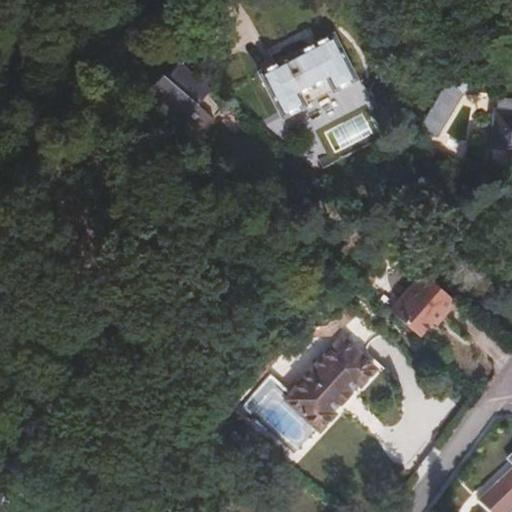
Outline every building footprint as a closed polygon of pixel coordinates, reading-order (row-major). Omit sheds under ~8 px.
[(317,53),(244,90),(267,134),(289,123),(284,112),(311,98),(317,109),(339,97),(317,53)] [(193,105),(162,79),(149,94),(145,90),(127,111),(162,141),(193,105)] [(422,124),(438,134),(458,99),(442,90),(422,124)] [(332,152),(372,136),(363,114),(323,131),(332,152)] [(511,134),(476,132),(473,164),(509,169),(509,183),(511,183),(511,134)] [(507,283),(477,253),(468,262),(498,292),(507,283)] [(432,331),(442,319),(409,291),(379,325),(408,350),(427,327),(432,331)] [(287,423),(315,447),(316,448),(332,431),(329,427),(335,420),(344,410),(350,402),(354,406),(371,387),(341,361),(306,401),(287,423)] [(291,474),(315,447),(287,423),(306,401),(281,379),(238,427),(291,474)] [(344,410),(335,420),(336,422),(345,411),(344,410)] [(498,487),(511,498),(511,456),(502,469),(508,475),(498,487)]
